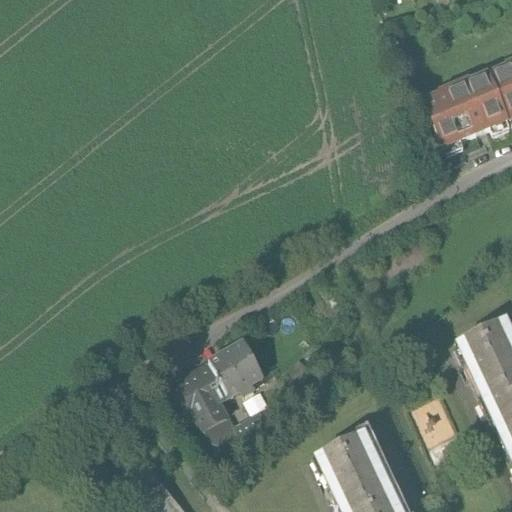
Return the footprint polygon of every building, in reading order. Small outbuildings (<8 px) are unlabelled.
[(506,70),(488,77),(508,123),(511,121),(511,65),(505,68),(506,70)] [(441,151),(508,123),(488,77),(470,85),(469,83),(438,96),(439,98),(422,105),(441,151)] [(459,350),(489,414),(511,402),(511,338),(507,327),(459,350)] [(268,376),(249,341),(176,380),(204,431),(237,413),(229,397),(268,376)] [(511,402),(489,414),(511,461),(511,402)] [(317,463),(340,511),(377,511),(397,503),(367,439),(317,463)] [(183,511),(162,486),(132,510),(132,511),(183,511)] [(377,511),(401,511),(397,503),(377,511)]
